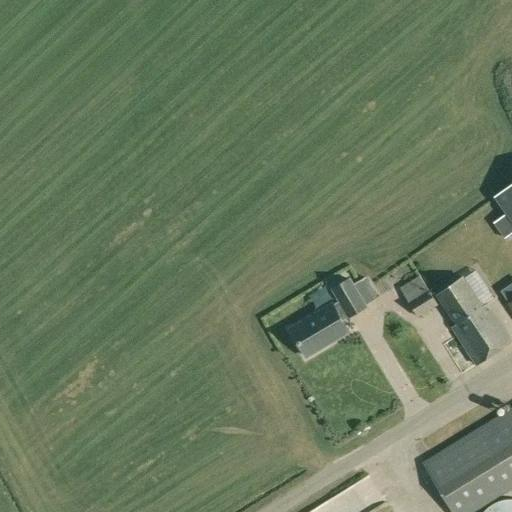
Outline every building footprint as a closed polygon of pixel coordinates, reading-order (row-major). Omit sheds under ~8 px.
[(511,174),(489,188),(501,207),(488,215),(500,234),(511,227),(511,174)] [(421,276),(402,288),(419,315),(438,304),(421,276)] [(475,364),(511,341),(487,303),(483,306),(464,276),(437,294),(456,323),(451,326),(475,364)] [(342,320),(365,306),(348,278),(333,288),(340,299),(290,329),(306,356),(348,330),(342,320)] [(511,407),(424,461),(454,511),(466,511),(511,484),(511,407)] [(511,511),(511,498),(511,499),(506,499),(500,501),(495,503),(490,506),(486,510),(483,511),(511,511)]
